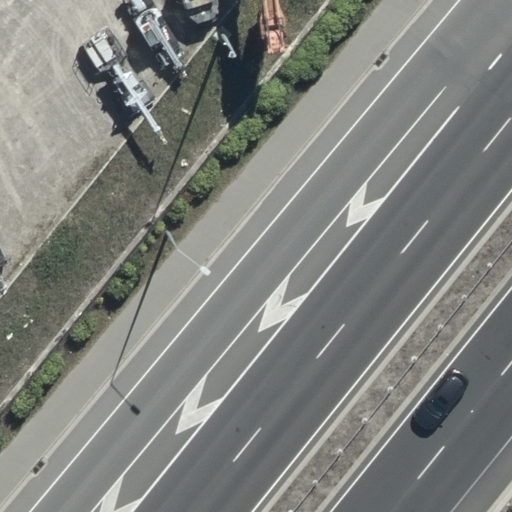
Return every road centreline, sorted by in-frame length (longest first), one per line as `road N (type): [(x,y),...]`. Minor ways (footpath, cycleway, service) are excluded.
road 1 (trunk): [(72,511),(505,0)]
road 2 (trunk): [(189,511),(511,111)]
road 3 (trunk): [(511,374),(400,511)]
